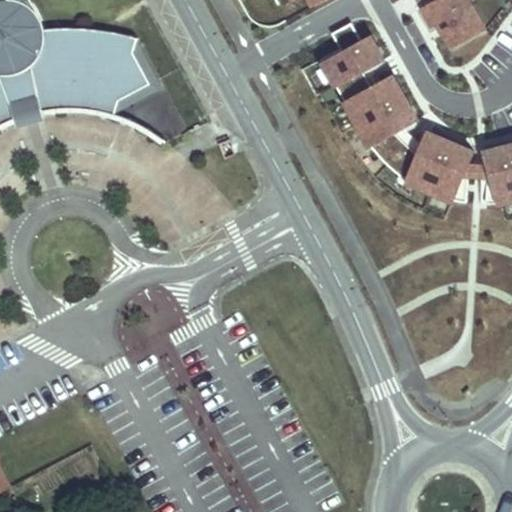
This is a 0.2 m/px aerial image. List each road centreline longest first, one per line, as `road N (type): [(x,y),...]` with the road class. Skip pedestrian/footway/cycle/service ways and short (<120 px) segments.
road 1 (unclassified): [(386,385),(229,68)]
road 2 (residential): [(511,82),(476,104),(438,96),(372,0)]
road 3 (residential): [(229,68),(361,0)]
